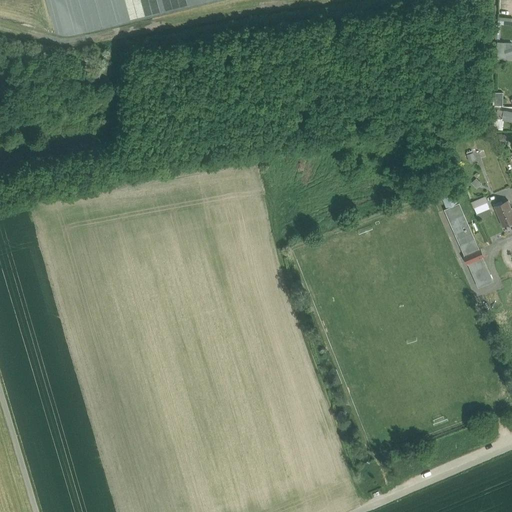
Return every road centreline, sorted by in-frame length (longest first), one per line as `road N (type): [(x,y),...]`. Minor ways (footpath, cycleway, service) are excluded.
road 1 (unclassified): [(511,446),(354,511)]
road 2 (unclassified): [(0,379),(42,511)]
